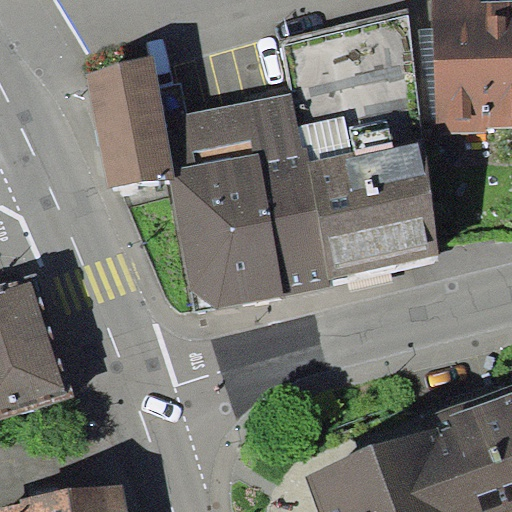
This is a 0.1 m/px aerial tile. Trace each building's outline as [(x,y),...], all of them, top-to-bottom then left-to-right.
[(511,138),(511,8),(422,11),(426,141),(511,138)] [(141,69),(76,86),(96,198),(161,186),(179,323),(430,270),(410,151),(294,171),(285,102),(150,127),(141,69)] [(24,289),(0,296),(0,419),(59,401),(24,289)] [(430,444),(269,496),(274,511),(511,511),(511,398),(424,426),(430,444)] [(0,511),(114,511),(112,496),(0,511)]
